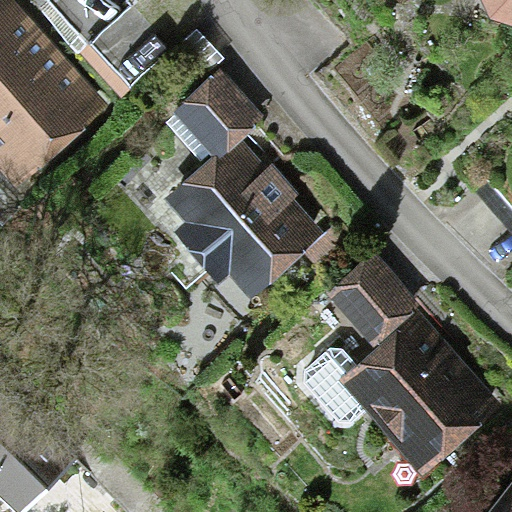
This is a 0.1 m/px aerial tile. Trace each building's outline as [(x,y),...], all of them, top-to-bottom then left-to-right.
[(511,0),(493,0),(494,4),(505,15),(511,16),(511,0)] [(135,4),(88,42),(125,86),(171,48),(135,4)] [(90,113),(4,7),(0,10),(0,177),(4,183),(90,113)] [(313,234),(242,149),(181,199),(252,285),(313,234)] [(379,250),(351,272),(387,317),(414,296),(379,250)] [(484,410),(415,328),(349,382),(418,465),(484,410)] [(0,486),(20,507),(67,460),(0,392),(0,486)] [(511,511),(511,495),(497,511),(511,511)]
